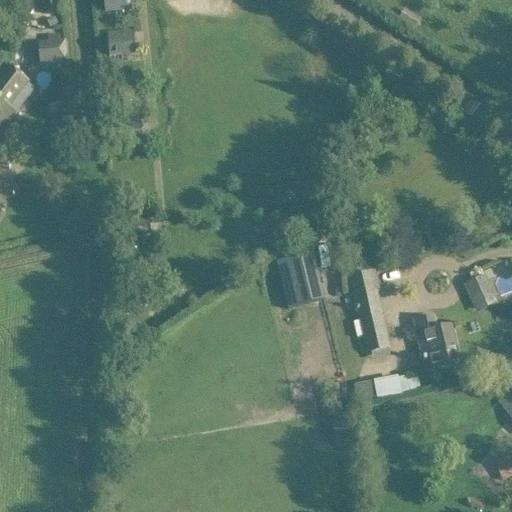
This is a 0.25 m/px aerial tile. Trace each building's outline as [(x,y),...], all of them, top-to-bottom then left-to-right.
[(131,10),(129,0),(104,0),(106,12),(131,10)] [(54,19),(47,23),(50,29),(57,25),(54,19)] [(127,34),(103,37),(105,57),(129,54),(127,34)] [(66,63),(64,43),(40,46),(42,66),(66,63)] [(8,62),(0,72),(0,131),(35,85),(27,79),(28,78),(8,62)] [(131,78),(107,81),(109,101),(133,98),(131,78)] [(142,142),(140,121),(115,124),(117,144),(142,142)] [(150,242),(149,221),(124,223),(126,244),(150,242)] [(354,229),(342,230),(342,243),(355,242),(354,229)] [(314,252),(275,263),(288,309),(327,298),(314,252)] [(483,277),(464,285),(470,299),(489,291),(483,277)] [(390,348),(376,288),(353,294),(367,354),(370,353),(386,349),(390,348)] [(415,322),(427,373),(459,366),(451,328),(436,331),(433,318),(415,322)] [(394,377),(375,382),(378,396),(398,391),(394,377)] [(511,390),(497,403),(511,421),(511,390)] [(333,422),(334,443),(358,442),(357,422),(333,422)] [(511,466),(509,459),(495,465),(502,482),(511,478),(511,466)]
